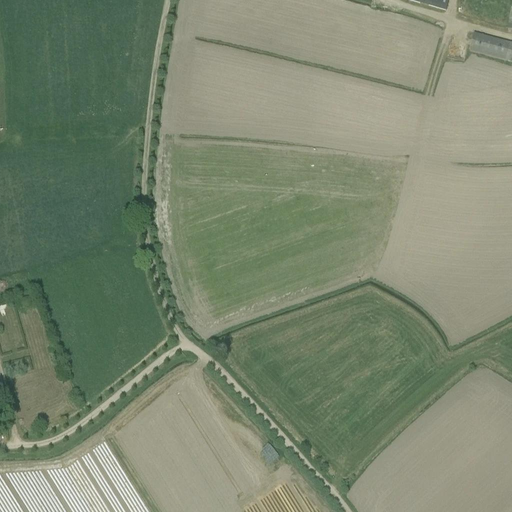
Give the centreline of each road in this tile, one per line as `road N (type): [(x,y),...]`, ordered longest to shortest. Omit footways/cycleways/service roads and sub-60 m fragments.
road 1 (track): [(182,345),(164,317),(140,241),(136,194),(167,0)]
road 2 (track): [(346,511),(227,378),(182,345)]
road 3 (track): [(182,345),(54,442),(0,449)]
road 4 (track): [(381,0),(511,39)]
